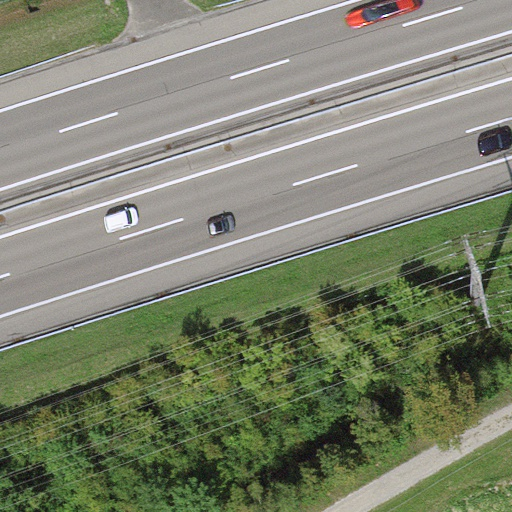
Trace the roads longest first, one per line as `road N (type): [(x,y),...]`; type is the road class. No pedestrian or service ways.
road 1 (motorway): [(0,280),(511,121)]
road 2 (motorway): [(495,0),(0,153)]
road 3 (track): [(349,511),(511,418)]
